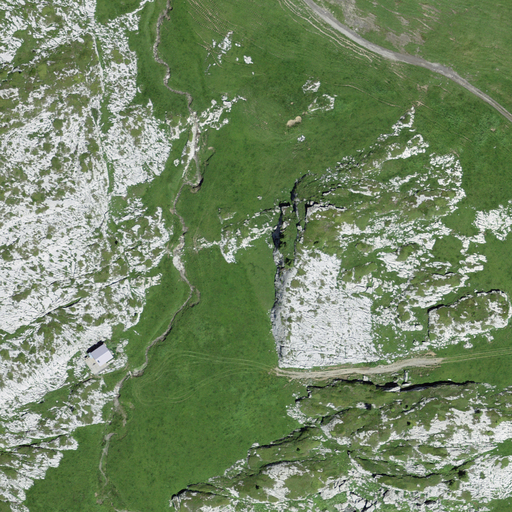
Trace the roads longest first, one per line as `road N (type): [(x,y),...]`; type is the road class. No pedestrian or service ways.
road 1 (track): [(305,0),(337,29),(461,82),(511,120)]
road 2 (track): [(511,348),(306,376),(273,373)]
